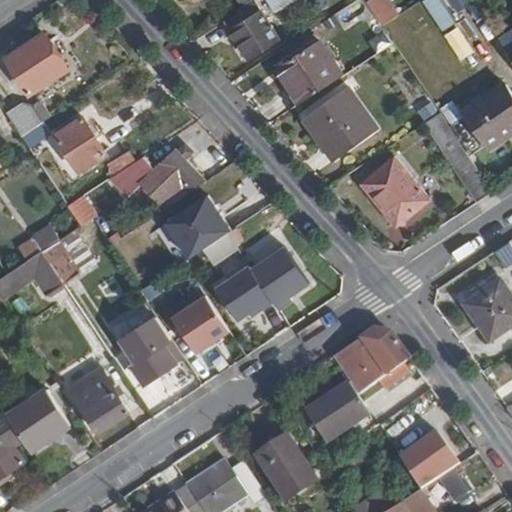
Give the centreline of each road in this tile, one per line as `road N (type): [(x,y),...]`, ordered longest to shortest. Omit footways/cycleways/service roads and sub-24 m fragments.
road 1 (residential): [(59,511),(393,292)]
road 2 (tertiary): [(393,292),(127,0)]
road 3 (tertiary): [(511,455),(393,292)]
road 4 (residential): [(393,292),(511,211)]
